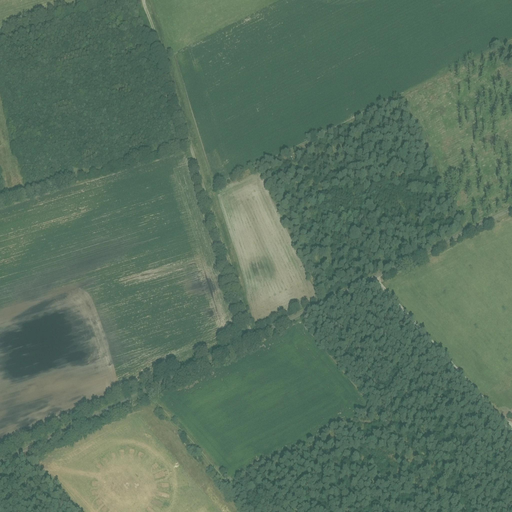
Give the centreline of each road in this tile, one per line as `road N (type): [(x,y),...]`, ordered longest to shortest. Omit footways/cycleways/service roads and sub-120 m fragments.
road 1 (unclassified): [(0,464),(511,209)]
road 2 (track): [(254,337),(145,0)]
